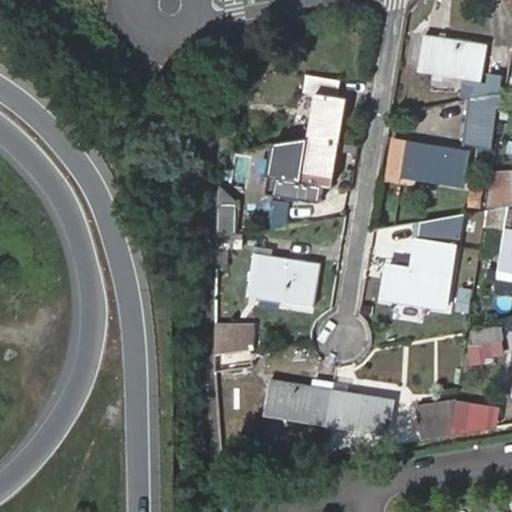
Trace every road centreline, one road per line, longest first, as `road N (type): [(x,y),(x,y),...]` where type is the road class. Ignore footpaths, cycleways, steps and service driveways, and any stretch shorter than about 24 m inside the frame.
road 1 (motorway): [(136,511),(132,296),(107,217),(76,151),(0,86)]
road 2 (motorway): [(0,124),(52,176),(88,249),(94,329),(70,399),(29,461),(0,483)]
road 3 (residential): [(399,0),(339,338)]
road 4 (residential): [(175,2),(235,13),(306,0)]
